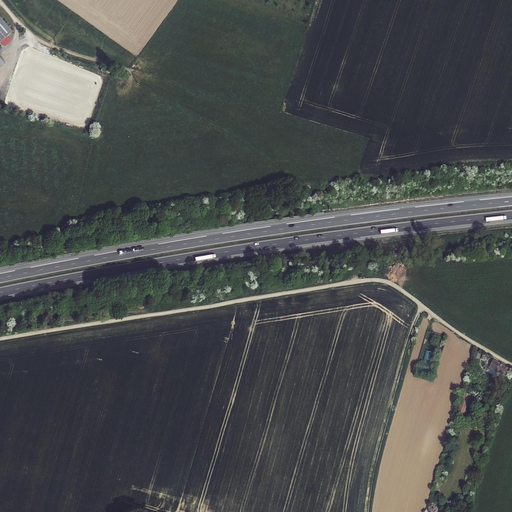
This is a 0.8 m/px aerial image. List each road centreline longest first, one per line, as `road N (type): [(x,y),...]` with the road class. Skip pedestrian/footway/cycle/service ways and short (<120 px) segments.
road 1 (track): [(0,339),(376,280),(511,364)]
road 2 (motorway): [(0,293),(276,244),(511,215)]
road 3 (motorway): [(511,201),(308,224),(0,277)]
